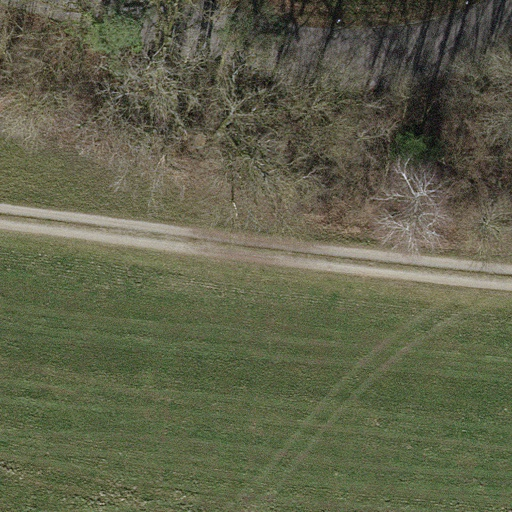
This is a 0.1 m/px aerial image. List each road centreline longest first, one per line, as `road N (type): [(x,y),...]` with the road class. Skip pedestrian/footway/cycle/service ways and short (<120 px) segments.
road 1 (track): [(511,270),(0,215)]
road 2 (unclassified): [(122,0),(392,38),(511,9)]
